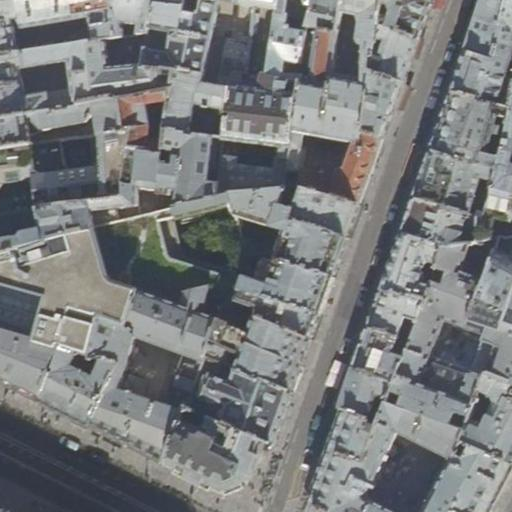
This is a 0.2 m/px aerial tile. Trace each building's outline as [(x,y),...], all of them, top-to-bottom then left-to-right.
[(0,56),(20,54),(14,20),(22,19),(25,29),(92,19),(93,31),(76,33),(77,45),(115,40),(114,0),(15,0),(0,2),(0,56)] [(114,0),(115,40),(149,34),(154,1),(154,0),(114,0)] [(186,0),(186,6),(154,1),(149,34),(144,66),(176,68),(173,90),(167,130),(225,138),(234,71),(247,73),(251,37),(240,36),(239,41),(228,40),(218,86),(203,83),(219,0),(235,0),(235,3),(241,4),(244,3),(244,0),(186,0)] [(244,0),(244,3),(249,5),(248,13),(253,14),(254,5),(277,10),(278,0),(244,0)] [(278,0),(277,10),(267,75),(300,82),(301,76),(296,75),(293,60),(303,62),(306,38),(307,31),(298,30),(301,18),(308,20),(312,0),(278,0)] [(373,75),(380,24),(385,0),(344,0),(342,12),(359,15),(362,23),(359,37),(359,42),(361,45),(364,46),(364,80),(334,73),(339,31),(338,31),(319,28),(319,39),(306,38),(303,62),(301,76),(300,82),(293,145),(287,184),(360,205),(371,175),(384,139),(365,133),(373,75)] [(312,0),(308,20),(307,31),(306,38),(319,39),(319,28),(338,31),(342,12),(344,0),(312,0)] [(385,0),(380,24),(400,30),(401,32),(419,39),(433,1),(433,0),(385,0)] [(484,0),(473,32),(466,51),(494,61),(510,0),(484,0)] [(511,0),(510,0),(494,61),(483,101),(511,109),(511,108),(511,0)] [(411,62),(419,39),(401,32),(400,30),(380,24),(373,75),(404,83),(411,62)] [(77,45),(20,54),(0,56),(0,120),(173,90),(176,68),(144,66),(149,34),(115,40),(77,45)] [(459,71),(451,93),(483,101),(494,61),(466,51),(459,71)] [(267,75),(247,73),(234,71),(225,138),(218,196),(232,193),(286,189),(287,184),(293,145),(300,82),(267,75)] [(394,110),(404,83),(373,75),(365,133),(384,139),(394,110)] [(0,149),(32,145),(28,121),(33,121),(44,130),(87,122),(95,113),(98,113),(102,135),(134,131),(132,148),(163,154),(167,130),(173,90),(0,120),(0,149)] [(439,128),(431,151),(498,169),(511,109),(483,101),(451,93),(446,110),(439,128)] [(511,108),(511,109),(498,169),(493,198),(485,218),(480,241),(501,239),(511,237),(511,108)] [(130,328),(129,331),(137,338),(177,353),(205,364),(207,357),(226,305),(311,345),(316,329),(328,297),(335,277),(277,259),(245,251),(238,217),(232,193),(218,196),(225,138),(167,130),(163,154),(132,148),(126,196),(38,210),(42,226),(11,231),(10,226),(0,227),(0,380),(41,402),(65,348),(90,357),(101,318),(130,328)] [(0,215),(38,210),(126,196),(132,148),(134,131),(102,135),(90,137),(93,158),(89,165),(69,167),(63,163),(60,141),(32,145),(0,149),(0,215)] [(422,176),(414,199),(485,218),(493,198),(498,169),(431,151),(422,176)] [(355,221),(360,205),(287,184),(286,189),(283,206),(295,210),(294,220),(349,239),(355,221)] [(341,260),(349,239),(294,220),(295,210),(283,206),(286,189),(232,193),(238,217),(286,231),(277,259),(335,277),(341,260)] [(409,214),(402,235),(445,245),(450,246),(480,241),(485,218),(414,199),(409,214)] [(392,261),(382,291),(426,304),(445,245),(402,235),(392,261)] [(511,237),(501,239),(480,298),(511,310),(506,323),(511,324),(511,237)] [(511,324),(506,323),(511,310),(480,298),(501,239),(480,241),(450,246),(445,245),(426,304),(411,341),(408,351),(486,379),(488,375),(511,383),(511,324)] [(375,310),(368,329),(411,341),(426,304),(382,291),(375,310)] [(226,305),(207,357),(294,392),(299,378),(306,358),(311,345),(226,305)] [(122,442),(166,464),(187,409),(189,410),(205,364),(177,353),(159,403),(145,398),(147,391),(147,388),(146,386),(131,380),(128,386),(123,384),(137,338),(129,331),(130,328),(101,318),(90,357),(120,366),(92,427),(122,442)] [(362,348),(355,369),(395,383),(408,351),(411,341),(368,329),(362,348)] [(63,412),(92,427),(120,366),(90,357),(65,348),(41,402),(63,412)] [(397,432),(455,459),(463,443),(486,379),(408,351),(395,383),(380,423),(379,425),(397,432)] [(205,364),(189,410),(264,441),(272,444),(274,445),(275,445),(284,420),(294,392),(207,357),(205,364)] [(340,408),(344,410),(380,423),(395,383),(355,369),(347,389),(340,408)] [(511,383),(488,375),(486,379),(463,443),(511,463),(511,383)] [(249,485),(264,441),(189,410),(187,409),(166,464),(193,478),(225,494),(249,485)] [(369,511),(375,502),(378,504),(389,481),(399,458),(393,456),(391,460),(387,458),(394,442),(393,441),(397,432),(379,425),(380,423),(344,410),(335,437),(318,483),(307,511),(369,511)] [(490,511),(511,471),(511,463),(463,443),(455,459),(449,469),(448,468),(437,488),(427,482),(411,511),(490,511)] [(398,511),(388,507),(396,489),(396,484),(389,481),(378,504),(375,502),(369,511),(398,511)] [(0,511),(17,511),(0,503),(0,511)]
